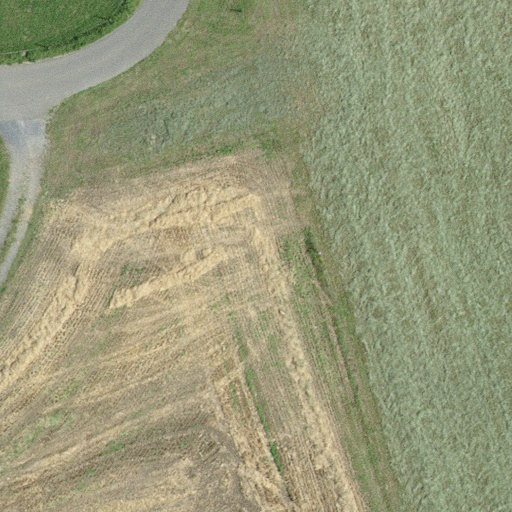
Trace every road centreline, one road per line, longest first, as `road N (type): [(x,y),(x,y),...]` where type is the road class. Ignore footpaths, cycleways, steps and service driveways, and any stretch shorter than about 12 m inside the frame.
road 1 (track): [(0,95),(36,94),(124,67),(172,22),(177,0)]
road 2 (track): [(0,261),(31,193),(36,94)]
